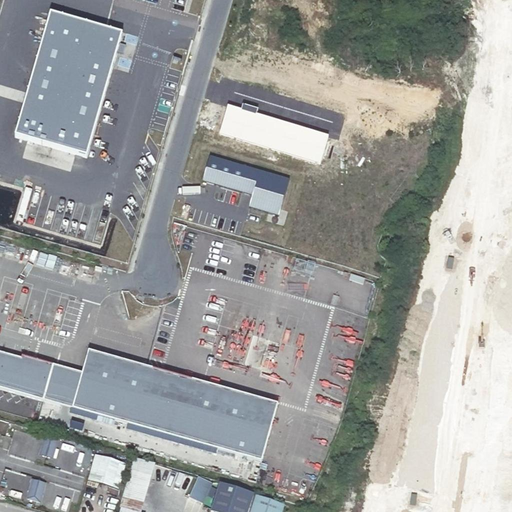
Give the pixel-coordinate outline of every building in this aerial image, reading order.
[(324,103),(296,101),(291,152),(319,154),(324,103)] [(288,113),(273,111),(271,129),(286,131),(288,113)] [(384,136),(355,134),(354,146),(383,148),(384,136)] [(258,460),(275,402),(86,350),(79,374),(70,408),(258,460)] [(50,366),(0,351),(0,388),(41,399),(50,366)] [(79,374),(50,366),(41,399),(70,408),(79,374)] [(58,440),(45,436),(39,456),(53,459),(58,440)] [(79,464),(83,453),(70,449),(66,460),(79,464)] [(128,466),(97,457),(90,483),(121,492),(128,466)] [(136,460),(123,510),(131,511),(145,511),(158,466),(151,464),(136,460)] [(214,485),(199,478),(190,499),(205,506),(214,485)] [(46,485),(32,481),(27,500),(40,504),(46,485)] [(246,511),(253,494),(218,483),(209,511),(211,511),(246,511)] [(286,511),(289,505),(255,494),(248,511),(286,511)]
